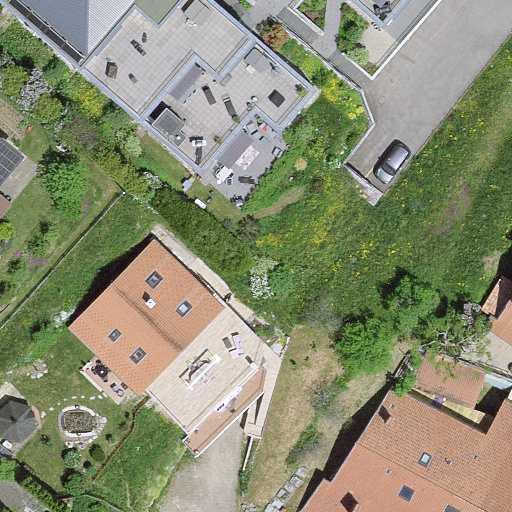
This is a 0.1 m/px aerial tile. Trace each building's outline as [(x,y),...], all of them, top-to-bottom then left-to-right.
[(225,0),(5,0),(0,6),(0,7),(199,176),(297,61),(225,0)] [(355,0),(385,25),(405,0),(355,0)] [(0,120),(0,166),(22,139),(0,120)] [(236,319),(157,244),(74,331),(153,405),(236,319)] [(511,318),(499,338),(511,346),(511,318)] [(388,387),(316,511),(511,511),(511,406),(510,405),(487,444),(388,387)]
